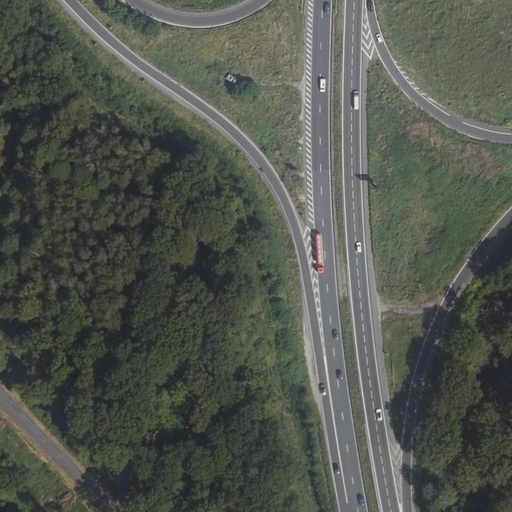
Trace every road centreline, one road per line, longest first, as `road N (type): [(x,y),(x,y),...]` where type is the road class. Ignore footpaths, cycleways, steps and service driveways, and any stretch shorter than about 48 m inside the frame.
road 1 (trunk): [(68,0),(238,137),(282,194),(306,273),(324,389),(341,411)]
road 2 (trunk): [(391,511),(357,265),(353,0)]
road 3 (trunk): [(322,0),(325,269),(341,411)]
road 4 (trunk): [(408,511),(407,448),(428,345),(462,278),(511,216)]
road 5 (trunk): [(511,140),(452,126),(411,96),(385,60),(369,0)]
road 6 (tertiary): [(112,511),(0,393)]
road 7 (trunk): [(263,0),(195,22),(129,0)]
